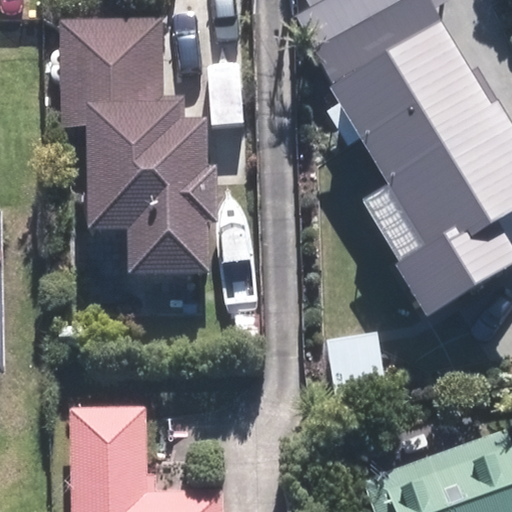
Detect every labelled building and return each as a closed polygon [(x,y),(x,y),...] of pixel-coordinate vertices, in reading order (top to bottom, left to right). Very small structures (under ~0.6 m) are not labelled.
[(409,0),(344,0),(297,25),(326,81),(425,29),(409,0)] [(60,128),(70,128),(74,235),(114,233),(114,298),(186,298),(186,199),(181,199),(179,147),(171,147),(169,110),(150,110),(145,29),(54,34),(60,128)] [(511,197),(423,49),(317,112),(416,277),(511,220),(511,197)] [(365,341),(318,353),(332,407),(379,394),(365,341)] [(29,413),(0,412),(0,499),(29,500),(29,413)] [(131,511),(131,425),(62,426),(63,511),(131,511)] [(511,511),(489,449),(357,497),(362,511),(511,511)]
